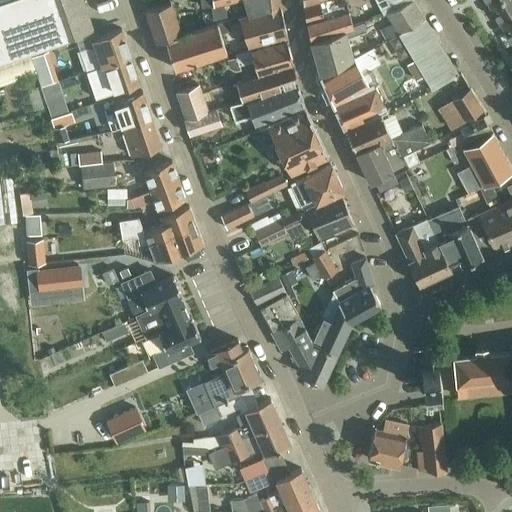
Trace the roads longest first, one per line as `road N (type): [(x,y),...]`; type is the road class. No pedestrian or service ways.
road 1 (residential): [(298,421),(201,203),(130,0)]
road 2 (residential): [(401,305),(307,79),(290,0)]
road 3 (residential): [(509,508),(466,485),(364,490),(333,500)]
road 4 (residential): [(298,421),(383,385),(401,305)]
road 5 (residential): [(511,138),(429,0)]
road 6 (residential): [(401,305),(511,256)]
